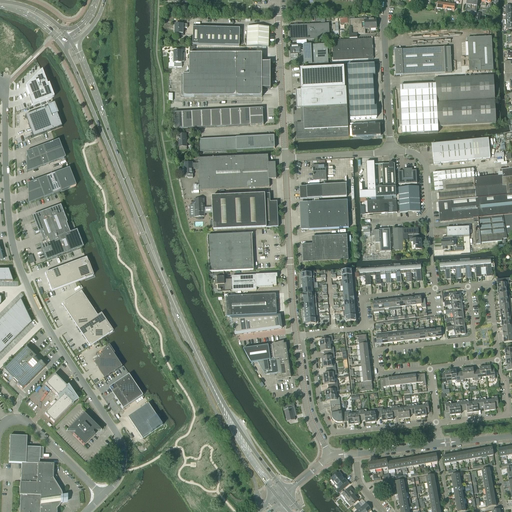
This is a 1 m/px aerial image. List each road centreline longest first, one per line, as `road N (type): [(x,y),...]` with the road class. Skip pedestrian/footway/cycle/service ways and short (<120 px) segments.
road 1 (unclassified): [(101,494),(121,471),(121,445),(52,336),(18,263),(0,83)]
road 2 (secondary): [(61,44),(154,256)]
road 3 (secondary): [(154,256),(71,43)]
road 4 (residential): [(429,367),(378,372),(375,351),(471,338),(467,285)]
road 5 (unclassified): [(296,336),(284,157)]
road 6 (secondary): [(223,407),(154,256)]
road 7 (unclassified): [(390,152),(386,0)]
road 8 (residential): [(432,289),(366,296),(360,328),(309,334)]
road 9 (unclassified): [(284,157),(278,23)]
road 10 (residential): [(435,423),(508,413),(498,360)]
road 11 (unclassified): [(329,456),(306,407),(296,336)]
